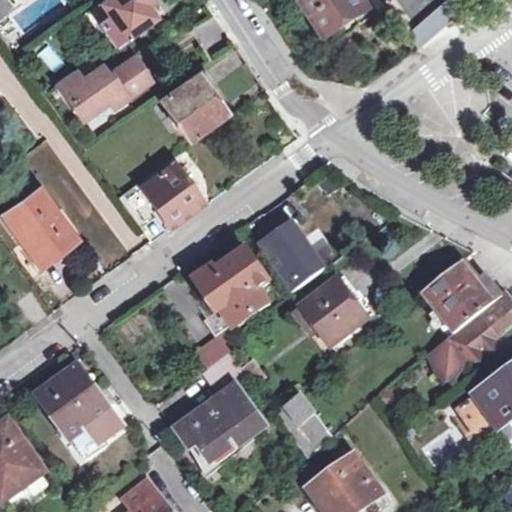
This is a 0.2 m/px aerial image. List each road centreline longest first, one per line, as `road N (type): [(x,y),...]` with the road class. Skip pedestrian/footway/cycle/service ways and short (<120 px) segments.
road 1 (residential): [(0,375),(332,141)]
road 2 (residential): [(332,141),(490,230)]
road 3 (residential): [(226,0),(283,93),(332,141)]
